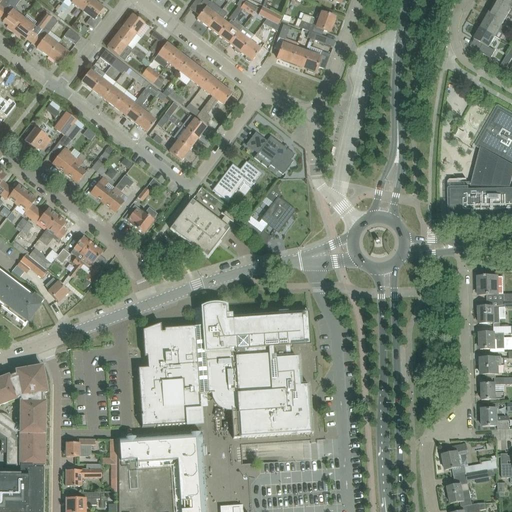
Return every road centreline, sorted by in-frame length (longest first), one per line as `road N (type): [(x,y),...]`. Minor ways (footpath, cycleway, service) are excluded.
road 1 (residential): [(349,511),(335,329),(310,259)]
road 2 (tertiary): [(404,511),(394,267)]
road 3 (tertiary): [(377,272),(389,511)]
road 4 (residential): [(139,305),(109,236),(0,147)]
road 5 (residential): [(400,43),(366,57),(335,201)]
road 6 (residential): [(462,425),(463,245)]
road 7 (unclassified): [(139,305),(220,274),(310,259)]
road 8 (residential): [(53,511),(54,368),(45,341)]
road 9 (residential): [(186,186),(57,91)]
road 10 (residential): [(262,92),(144,0)]
road 11 (residential): [(315,115),(358,0)]
road 12 (residential): [(186,186),(262,92)]
road 13 (residential): [(511,88),(462,60),(453,29),(463,0)]
